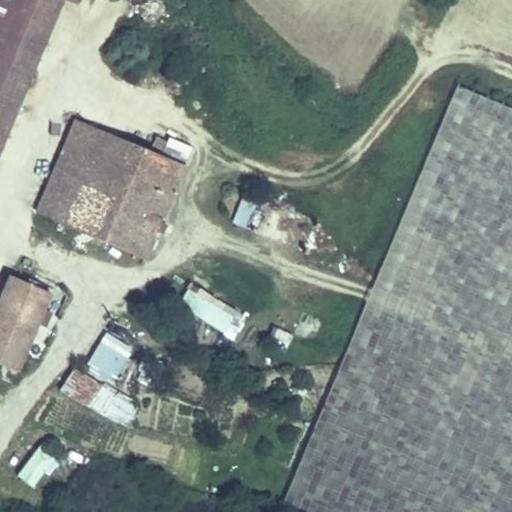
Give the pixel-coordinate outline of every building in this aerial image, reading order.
[(0,0),(0,34),(46,53),(65,6),(82,13),(88,0),(0,0)] [(46,53),(0,34),(0,113),(18,120),(46,53)] [(511,511),(511,117),(466,97),(281,511),(511,511)] [(0,162),(18,120),(0,113),(0,162)] [(58,231),(89,242),(120,178),(151,190),(163,163),(100,138),(58,231)] [(120,178),(89,242),(146,268),(197,159),(170,148),(163,163),(151,190),(120,178)] [(243,193),(231,224),(254,233),(266,201),(243,193)] [(310,265),(324,234),(267,208),(253,239),(310,265)] [(0,296),(0,377),(10,381),(45,308),(4,288),(0,296)] [(188,290),(178,308),(234,339),(244,321),(188,290)] [(309,313),(300,343),(314,348),(323,317),(309,313)] [(108,330),(83,363),(110,384),(135,351),(108,330)] [(68,370),(57,396),(129,428),(140,402),(68,370)] [(38,444),(15,475),(33,488),(56,457),(38,444)]
